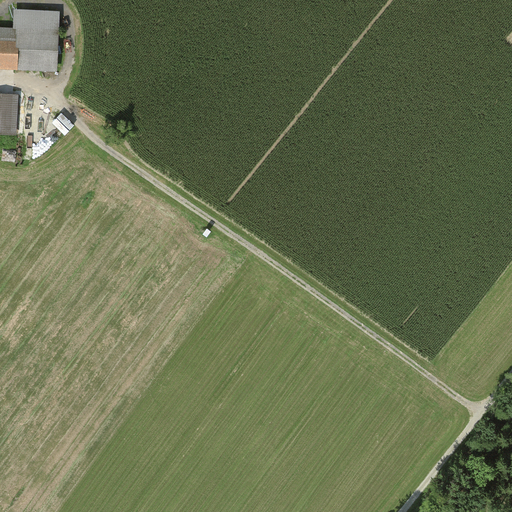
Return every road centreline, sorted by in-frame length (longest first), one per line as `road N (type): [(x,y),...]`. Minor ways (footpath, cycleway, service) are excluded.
road 1 (track): [(0,78),(38,81),(97,142),(477,408)]
road 2 (track): [(511,355),(464,428),(383,511)]
